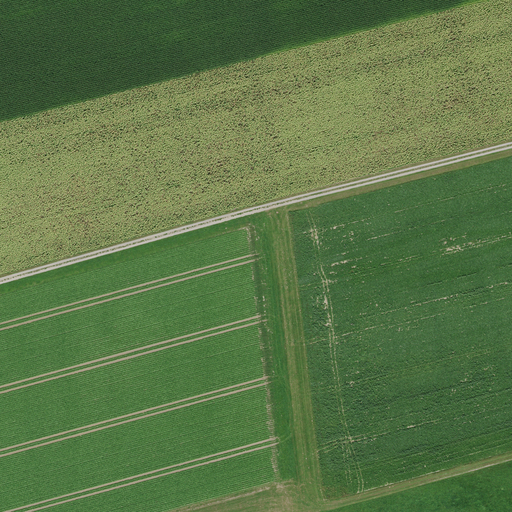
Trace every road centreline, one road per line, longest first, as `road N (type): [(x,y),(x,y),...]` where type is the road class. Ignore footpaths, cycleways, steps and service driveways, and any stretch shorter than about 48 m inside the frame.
road 1 (track): [(511,145),(0,281)]
road 2 (track): [(511,459),(324,511)]
